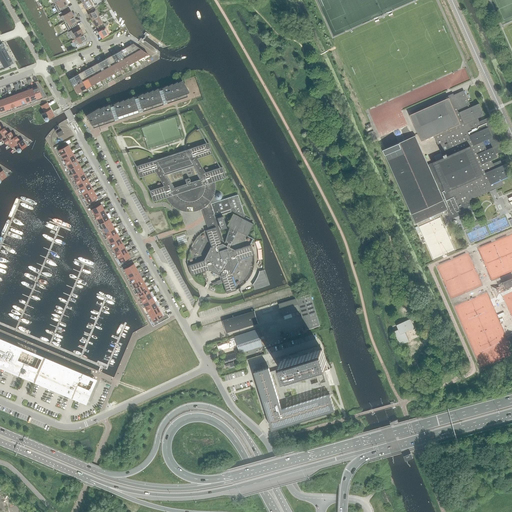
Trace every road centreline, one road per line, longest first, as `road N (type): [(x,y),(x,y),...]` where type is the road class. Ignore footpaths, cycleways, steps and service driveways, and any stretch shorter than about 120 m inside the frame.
road 1 (residential): [(209,368),(41,67)]
road 2 (trunk): [(511,402),(234,479)]
road 3 (trunk): [(284,511),(243,432),(211,407),(170,415),(150,458),(132,472),(96,473)]
road 4 (trunk): [(234,479),(182,474),(166,448),(175,425),(191,417),(230,434),(273,511)]
road 5 (residential): [(0,401),(74,427),(209,368)]
road 6 (unclassified): [(321,498),(295,494),(209,368)]
road 7 (trunk): [(195,494),(365,452)]
road 8 (trunk): [(365,452),(511,412)]
road 9 (tertiary): [(511,135),(451,0)]
